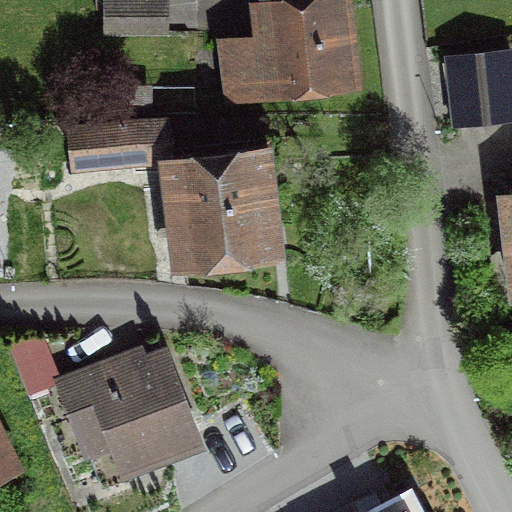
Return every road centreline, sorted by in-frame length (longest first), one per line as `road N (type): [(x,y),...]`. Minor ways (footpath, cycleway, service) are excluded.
road 1 (unclassified): [(441,387),(198,310),(0,304)]
road 2 (residential): [(393,0),(441,387)]
road 3 (unclassified): [(215,511),(441,387)]
road 4 (residential): [(441,387),(500,511)]
